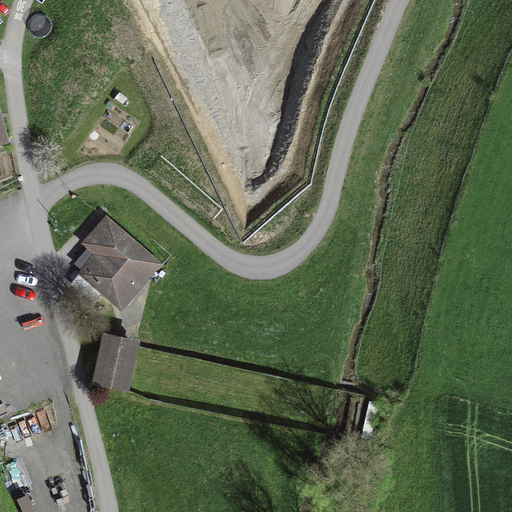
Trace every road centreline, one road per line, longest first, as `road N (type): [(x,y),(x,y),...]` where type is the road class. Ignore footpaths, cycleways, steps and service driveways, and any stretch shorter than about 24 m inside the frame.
road 1 (residential): [(399,0),(348,124),(326,211),(311,239),(282,263),(233,263),(118,176),(79,177),(34,206)]
road 2 (residential): [(34,206),(109,511)]
road 3 (residential): [(34,206),(13,83),(24,0)]
